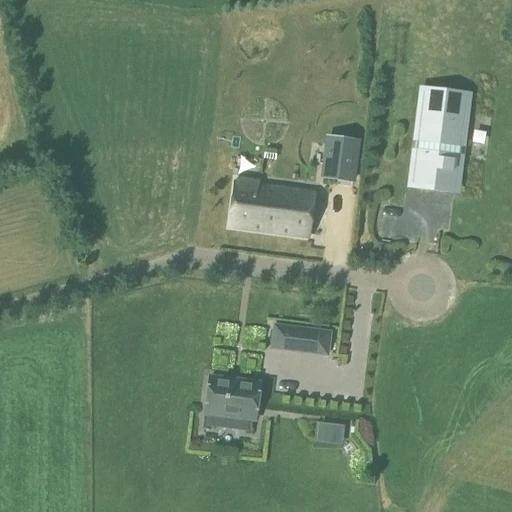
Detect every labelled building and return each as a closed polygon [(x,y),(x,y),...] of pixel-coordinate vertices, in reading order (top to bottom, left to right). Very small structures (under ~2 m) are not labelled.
[(460,196),(473,94),(419,88),(407,189),(460,196)] [(241,165),(310,168),(312,126),(304,126),(305,115),(244,112),(241,165)] [(352,182),(358,141),(327,137),(321,178),(352,182)] [(235,183),(229,228),(308,238),(313,194),(250,185),(247,181),(238,180),(235,183)] [(273,328),(270,352),(327,359),(330,335),(273,328)] [(260,377),(212,370),(205,420),(254,427),(255,403),(260,377)] [(343,426),(319,423),(317,441),(341,444),(343,426)]
